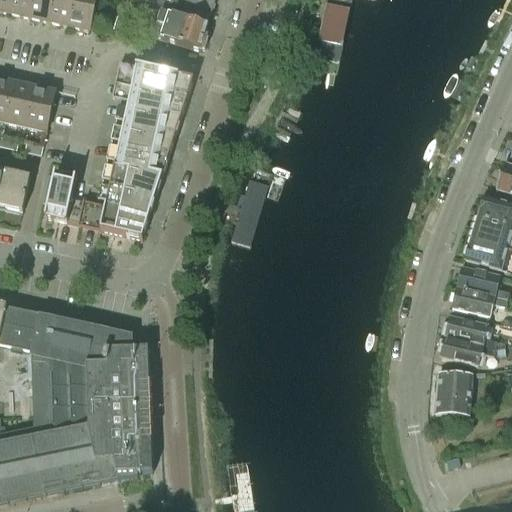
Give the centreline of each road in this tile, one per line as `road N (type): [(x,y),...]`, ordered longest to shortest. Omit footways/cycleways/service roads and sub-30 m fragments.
road 1 (residential): [(443,511),(413,449),(410,355),(425,275),(511,65)]
road 2 (residential): [(0,257),(151,289),(226,73)]
road 3 (residential): [(102,48),(226,73)]
